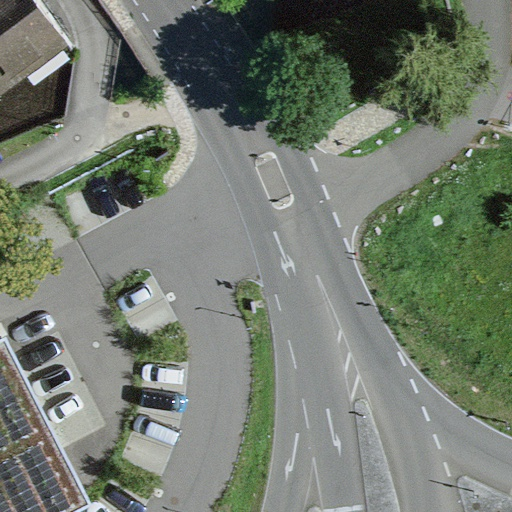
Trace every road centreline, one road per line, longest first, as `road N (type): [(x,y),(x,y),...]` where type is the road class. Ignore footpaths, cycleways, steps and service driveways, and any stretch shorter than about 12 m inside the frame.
road 1 (residential): [(483,0),(491,88),(353,194),(289,212)]
road 2 (residential): [(289,212),(163,0)]
road 3 (residential): [(77,0),(94,25),(86,107),(0,169)]
road 4 (primary): [(404,427),(323,289)]
road 5 (primary): [(323,289),(326,437)]
